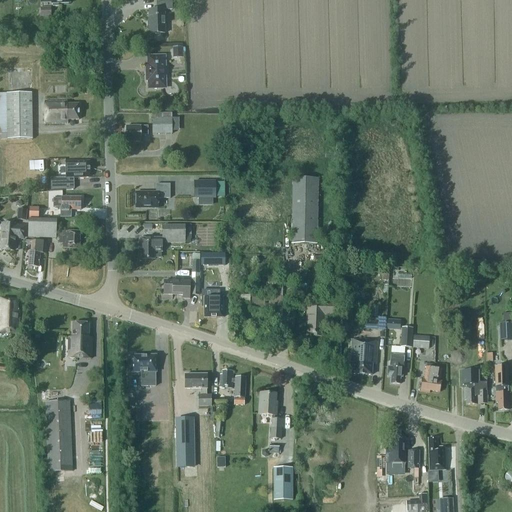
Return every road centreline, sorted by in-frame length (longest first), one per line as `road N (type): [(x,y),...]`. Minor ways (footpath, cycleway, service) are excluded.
road 1 (tertiary): [(511,437),(105,309)]
road 2 (tertiary): [(105,309),(112,278),(104,0)]
